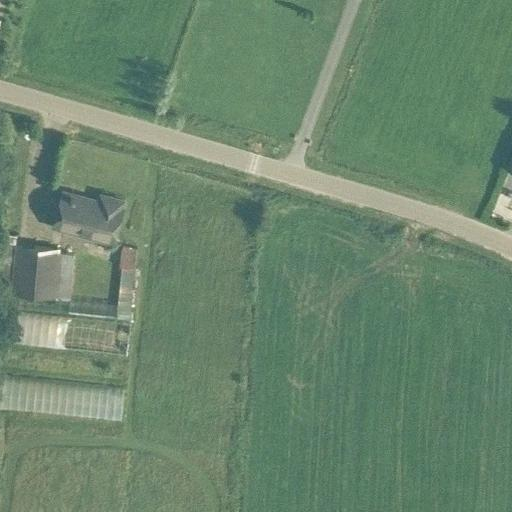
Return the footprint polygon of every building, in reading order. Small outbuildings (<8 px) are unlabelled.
[(52,191),(45,218),(105,235),(108,221),(119,224),(118,229),(156,239),(162,218),(124,207),(121,218),(110,215),(114,201),(65,187),(63,194),(52,191)] [(58,295),(62,246),(16,243),(12,291),(58,295)] [(138,282),(137,243),(125,243),(126,283),(138,282)] [(130,295),(5,296),(6,326),(130,325),(130,295)] [(0,382),(127,395),(130,367),(2,355),(0,380),(0,382)]
